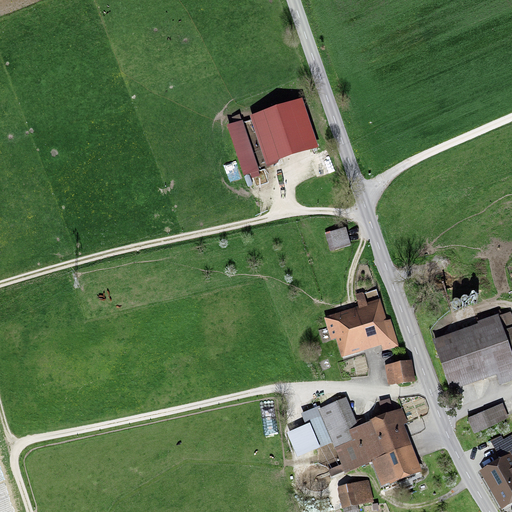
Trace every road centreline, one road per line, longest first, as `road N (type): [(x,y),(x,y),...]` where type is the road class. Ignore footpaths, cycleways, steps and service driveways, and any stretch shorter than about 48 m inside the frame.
road 1 (tertiary): [(293,0),(429,389),(490,511)]
road 2 (track): [(20,444),(285,386),(429,389)]
road 3 (track): [(0,284),(299,211),(367,212)]
road 4 (track): [(362,198),(405,163),(511,116)]
